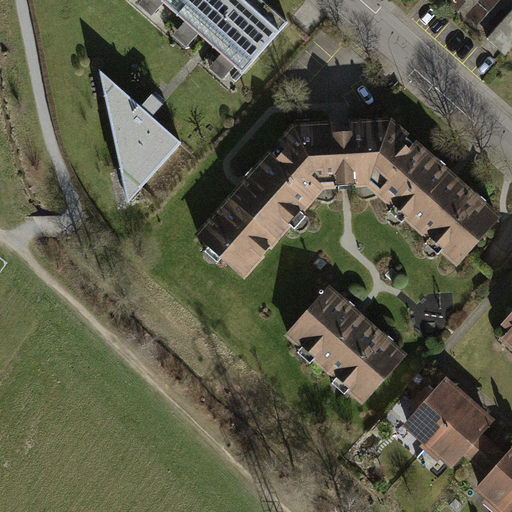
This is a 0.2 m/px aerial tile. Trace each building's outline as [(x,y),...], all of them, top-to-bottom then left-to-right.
[(198,39),(209,49),(254,1),(253,0),(146,0),(137,10),(150,22),(163,8),(184,27),(171,41),(184,54),(198,39)] [(286,30),(254,1),(209,49),(221,60),(207,75),(220,86),(234,71),(242,79),(286,30)] [(511,14),(485,45),(506,64),(511,56),(511,14)] [(182,148),(101,75),(130,208),(182,148)] [(394,125),(295,130),(331,195),(371,192),(394,125)] [(505,223),(394,125),(371,192),(461,272),(505,223)] [(245,283),(331,195),(295,130),(195,240),(245,283)] [(416,358),(337,289),(291,341),(370,410),(416,358)] [(406,429),(430,451),(474,402),(450,380),(437,395),(430,389),(415,405),(422,412),(406,429)] [(455,472),(466,460),(478,470),(498,448),(486,438),(498,423),(474,402),(430,451),(455,472)] [(478,470),(490,481),(478,494),(499,511),(505,511),(511,505),(511,456),(510,459),(498,448),(478,470)]
